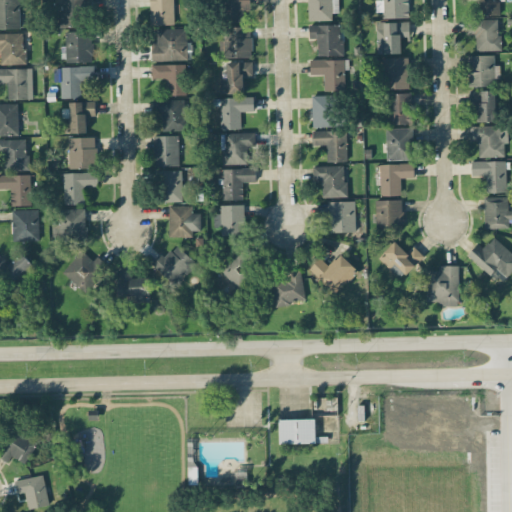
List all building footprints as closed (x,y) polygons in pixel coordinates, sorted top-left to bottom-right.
[(0,0),(0,28),(20,28),(19,0),(0,0)] [(58,27),(80,27),(80,0),(55,0),(56,7),(58,7),(58,27)] [(149,0),(150,25),(174,24),(173,0),(149,0)] [(250,7),(250,0),(224,0),(225,21),(244,21),(244,7),(250,7)] [(337,0),(307,0),(308,20),(332,20),(332,12),(338,12),(337,0)] [(381,0),(382,18),(407,17),(406,0),(381,0)] [(500,14),(499,0),(480,0),(480,14),(500,14)] [(499,18),(467,19),(467,33),(475,32),(476,51),(500,50),(499,18)] [(376,22),(377,53),(401,52),(401,36),(409,36),(409,21),(376,22)] [(342,54),(341,24),(309,24),(309,37),(317,37),(317,55),(342,54)] [(224,40),(221,40),(222,58),(251,57),(250,26),(223,27),(224,40)] [(151,41),(152,61),(187,60),(186,28),(156,28),(157,40),(151,41)] [(92,30),(65,31),(65,45),(61,45),(61,61),(93,61),(92,30)] [(0,45),(0,46),(1,64),(24,63),(23,32),(0,32),(0,45)] [(467,85),(493,85),(493,78),(500,78),(500,64),(494,64),(494,55),(467,55),(467,85)] [(409,57),(382,57),(382,88),(409,88),(409,57)] [(324,91),(345,90),(344,58),(310,59),(310,74),(324,74),(324,91)] [(227,61),(227,78),(220,78),(220,93),(243,93),(243,76),(253,75),(252,61),(227,61)] [(152,64),(152,78),(166,78),(166,94),(186,94),(185,64),(152,64)] [(94,80),(94,65),(54,66),(54,81),(60,81),(61,97),(82,97),(81,81),(94,80)] [(0,68),(0,82),(8,82),(8,99),(27,99),(27,68),(0,68)] [(496,90),(470,89),(469,105),(478,105),(478,121),(496,121),(496,90)] [(412,123),(411,92),(388,93),(389,123),(412,123)] [(313,126),(335,126),(334,94),(312,95),(313,126)] [(219,97),(220,129),(241,128),(240,111),(254,111),(253,96),(219,97)] [(161,131),(183,130),(182,99),(153,100),(153,114),(161,113),(161,131)] [(70,132),(87,132),(86,115),(95,115),(95,101),(69,101),(70,132)] [(0,134),(18,135),(18,103),(0,103),(0,134)] [(506,156),(506,125),(469,125),(470,139),(478,139),(478,156),(506,156)] [(386,160),(412,159),(412,127),(385,128),(386,160)] [(327,161),(347,161),(346,129),(312,130),(313,145),(326,144),(327,161)] [(220,132),(221,164),(246,163),(246,146),(254,146),(254,132),(220,132)] [(155,166),(178,165),(178,135),(154,135),(155,166)] [(94,136),(68,137),(69,168),(95,167),(94,136)] [(0,138),(0,152),(4,153),(4,169),(29,170),(29,153),(25,153),(25,139),(0,138)] [(505,160),(471,161),(471,175),(485,175),(485,192),(506,191),(505,160)] [(379,163),(380,195),(401,195),(400,177),(414,177),(414,162),(379,163)] [(345,165),(313,166),(313,179),(321,179),(322,197),(346,196),(345,165)] [(223,199),(243,199),(243,181),(256,181),(255,167),(217,168),(218,183),(222,183),(223,199)] [(181,201),(181,169),(160,170),(160,201),(181,201)] [(64,172),(64,204),(83,203),(83,186),(97,186),(97,171),(64,172)] [(0,188),(10,188),(11,205),(32,204),(31,173),(0,174),(0,188)] [(508,196),(484,196),(484,228),(509,227),(508,219),(511,219),(511,209),(508,210),(508,196)] [(402,199),(375,199),(376,229),(403,229),(402,199)] [(355,232),(356,201),(329,200),(329,231),(355,232)] [(244,204),(220,204),(220,213),(213,213),(214,227),(221,227),(221,235),(244,234),(244,204)] [(169,237),(193,236),(193,230),(200,230),(200,212),(192,212),(192,205),(168,205),(169,237)] [(86,208),(59,208),(60,226),(54,226),(55,240),(86,239),(86,208)] [(13,240),(39,240),(38,209),(12,209),(13,240)] [(468,254),(500,284),(511,270),(511,252),(494,236),(483,247),(478,243),(468,254)] [(407,252),(396,240),(378,256),(399,279),(424,256),(414,246),(407,252)] [(151,262),(174,284),(195,262),(177,244),(165,257),(160,253),(151,262)] [(109,265),(98,255),(92,260),(83,250),(62,270),(82,291),(109,265)] [(0,259),(0,274),(14,290),(37,269),(22,252),(9,263),(3,256),(0,259)] [(253,277),(236,253),(219,265),(236,289),(253,277)] [(357,270),(341,254),(329,266),(320,257),(309,268),(335,293),(357,270)] [(459,305),(459,265),(438,265),(438,270),(426,270),(426,301),(438,301),(438,305),(459,305)] [(274,306),(290,305),(290,300),(304,298),(301,268),(286,270),(287,279),(271,281),(274,306)] [(118,296),(135,295),(135,302),(149,301),(148,277),(132,277),(132,269),(116,270),(118,296)] [(315,418),(279,419),(279,443),(315,442),(315,418)] [(0,455),(0,457),(8,461),(11,455),(26,463),(37,440),(13,428),(0,455)] [(17,493),(25,492),(28,509),(49,504),(42,474),(14,480),(17,493)]
